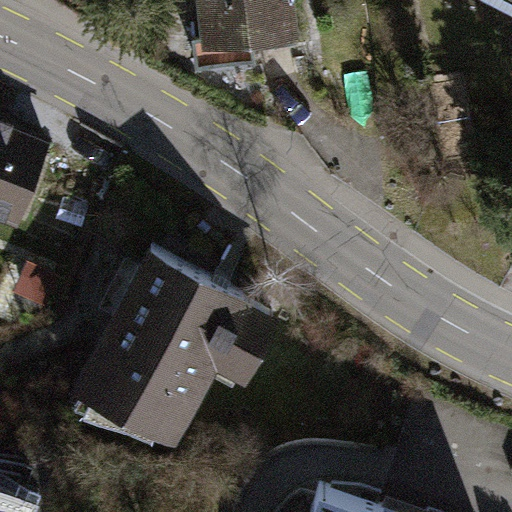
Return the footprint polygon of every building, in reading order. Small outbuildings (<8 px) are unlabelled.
[(277,0),(181,0),(184,54),(280,49),(277,0)] [(511,0),(455,0),(511,27),(511,58),(511,59),(511,0)] [(67,140),(0,113),(0,229),(26,240),(67,140)] [(77,394),(189,451),(229,375),(253,387),(293,309),(156,239),(77,394)] [(0,511),(38,511),(42,503),(0,486),(0,511)] [(381,511),(323,494),(317,511),(381,511)]
